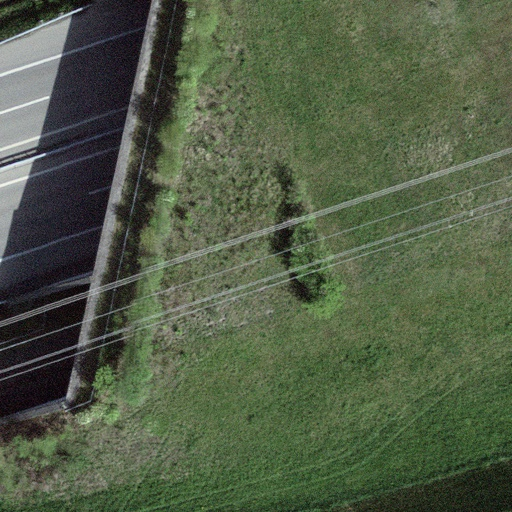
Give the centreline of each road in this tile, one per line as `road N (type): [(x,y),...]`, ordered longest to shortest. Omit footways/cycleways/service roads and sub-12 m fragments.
road 1 (motorway): [(0,225),(511,59)]
road 2 (motorway): [(343,0),(0,111)]
